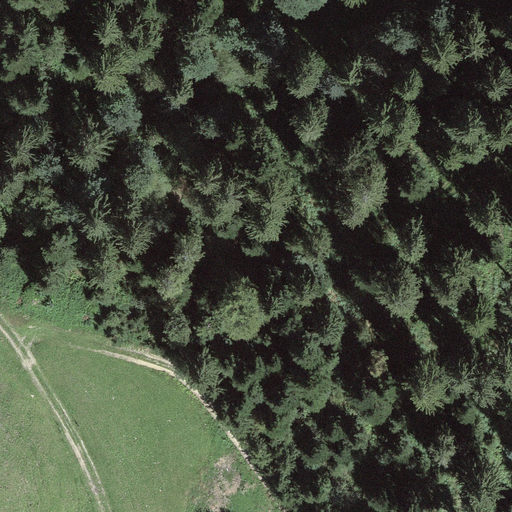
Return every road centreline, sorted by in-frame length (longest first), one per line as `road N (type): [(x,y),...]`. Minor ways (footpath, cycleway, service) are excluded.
road 1 (track): [(20,346),(75,338),(162,363),(193,384),(288,511)]
road 2 (track): [(79,449),(0,323)]
